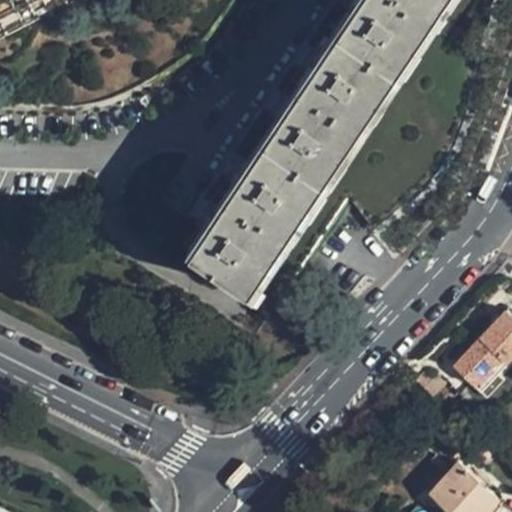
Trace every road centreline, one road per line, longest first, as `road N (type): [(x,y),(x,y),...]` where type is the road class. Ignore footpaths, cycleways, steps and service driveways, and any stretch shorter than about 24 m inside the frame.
road 1 (secondary): [(491,212),(232,491)]
road 2 (tertiary): [(232,491),(0,357)]
